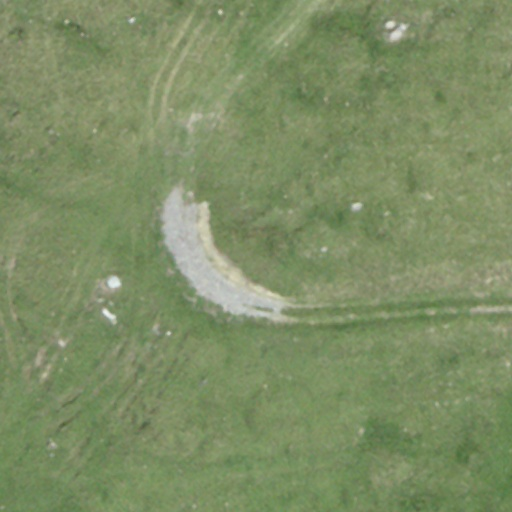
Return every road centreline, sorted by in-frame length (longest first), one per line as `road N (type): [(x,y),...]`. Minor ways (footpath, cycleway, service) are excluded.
road 1 (track): [(287,0),(211,95),(179,163),(171,231),(29,511)]
road 2 (track): [(171,231),(244,304),(287,315),(511,302)]
